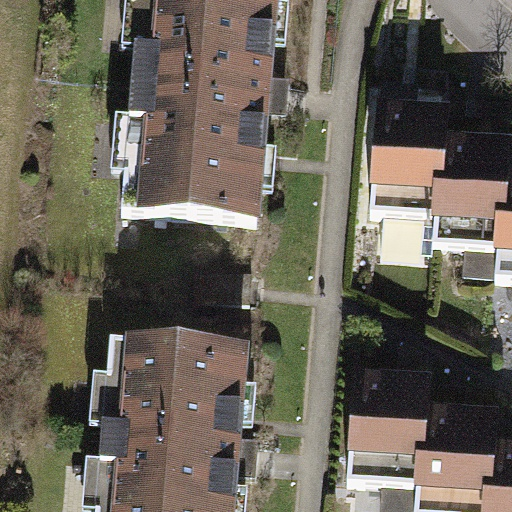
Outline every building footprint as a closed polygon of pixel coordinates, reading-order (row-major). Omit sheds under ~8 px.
[(267,0),(132,0),(115,219),(249,229),(267,0)] [(440,115),(366,110),(358,221),(431,226),(439,147),(440,115)] [(502,152),(439,147),(431,226),(429,250),(492,256),(500,178),(502,152)] [(511,178),(500,178),(492,256),(489,283),(511,285),(511,178)] [(224,511),(238,357),(105,346),(90,511),(224,511)] [(420,388),(346,382),(338,491),(411,496),(418,418),(420,388)] [(486,424),(418,418),(411,496),(409,511),(478,511),(485,449),(486,424)] [(511,511),(511,452),(485,449),(478,511),(511,511)]
